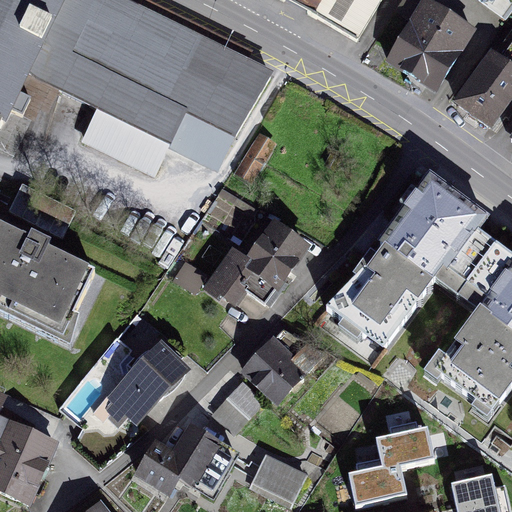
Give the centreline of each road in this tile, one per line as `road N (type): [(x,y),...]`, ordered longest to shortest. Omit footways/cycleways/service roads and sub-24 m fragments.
road 1 (residential): [(422,132),(334,264),(67,511)]
road 2 (primary): [(191,0),(422,132)]
